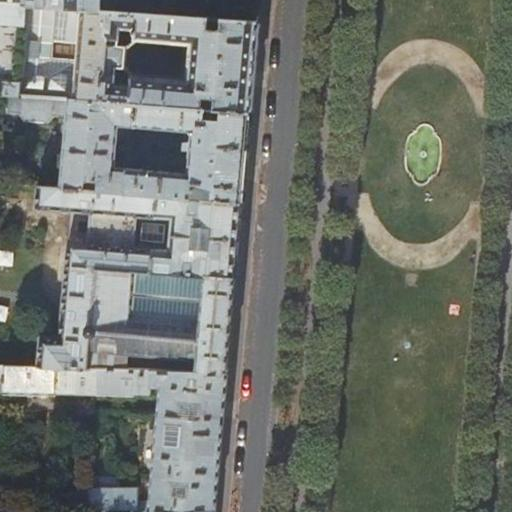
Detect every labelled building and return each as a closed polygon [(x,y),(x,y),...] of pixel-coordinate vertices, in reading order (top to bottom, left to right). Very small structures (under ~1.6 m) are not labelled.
[(28,0),(29,4),(99,10),(99,0),(28,0)] [(29,4),(0,2),(0,93),(6,94),(250,111),(254,64),(258,21),(99,10),(29,4)] [(204,190),(204,200),(242,203),(246,156),(250,111),(6,94),(6,108),(22,109),(21,112),(26,117),(48,119),(54,113),(54,111),(69,113),(62,188),(193,199),(193,189),(204,190)] [(242,203),(204,200),(193,199),(62,188),(40,186),(39,209),(93,213),(90,244),(70,242),(61,338),(42,336),(39,366),(125,369),(126,352),(188,358),(186,370),(227,371),(234,296),(239,241),(242,203)] [(134,393),(151,394),(152,385),(161,386),(151,502),(138,503),(138,486),(119,487),(119,483),(114,476),(88,476),(89,511),(165,511),(215,511),(218,480),(225,400),(227,371),(186,370),(125,369),(39,366),(0,365),(0,388),(4,389),(4,393),(55,394),(55,393),(134,395),(134,393)] [(0,484),(0,511),(11,511),(12,485),(0,484)]
